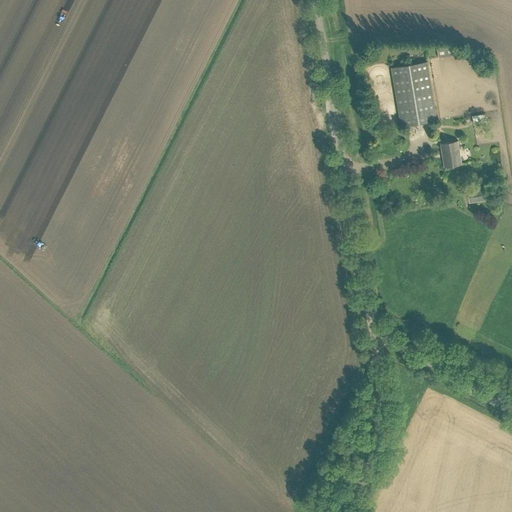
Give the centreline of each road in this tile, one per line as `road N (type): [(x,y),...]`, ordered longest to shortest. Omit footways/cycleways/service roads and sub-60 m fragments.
road 1 (unclassified): [(511,407),(373,327),(315,0)]
road 2 (track): [(373,327),(380,425),(345,511)]
